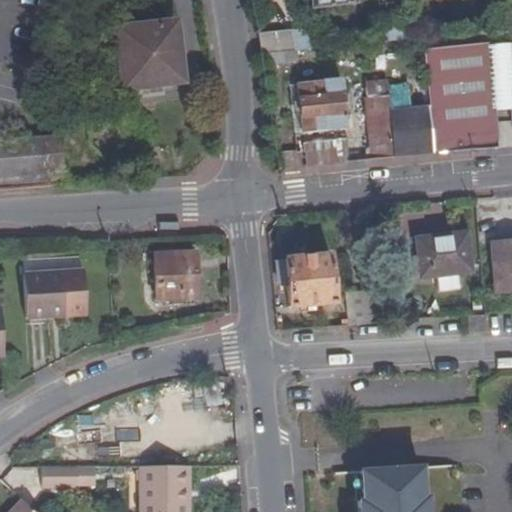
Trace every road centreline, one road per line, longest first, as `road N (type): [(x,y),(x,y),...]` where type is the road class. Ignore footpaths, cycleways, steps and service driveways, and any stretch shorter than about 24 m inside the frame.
road 1 (unknown): [(268,470),(480,451),(494,463),(498,511)]
road 2 (residential): [(259,354),(179,358),(124,371),(64,394),(0,434)]
road 3 (residential): [(242,198),(511,175)]
road 4 (residential): [(0,212),(242,198)]
road 5 (residential): [(226,0),(242,198)]
road 6 (residential): [(259,354),(272,511)]
road 7 (residential): [(242,198),(259,354)]
